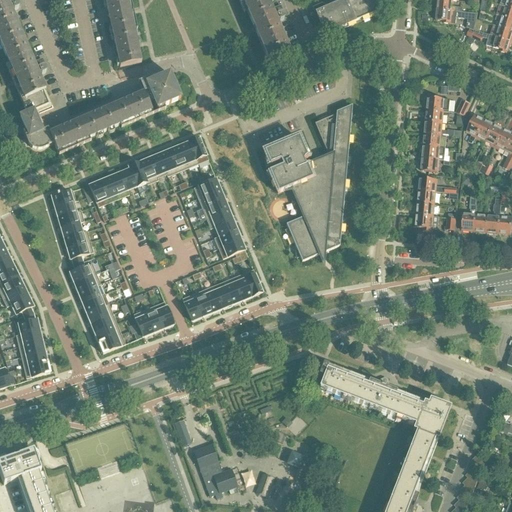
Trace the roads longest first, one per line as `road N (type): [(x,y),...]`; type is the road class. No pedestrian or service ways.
road 1 (tertiary): [(0,427),(289,329)]
road 2 (residential): [(94,80),(187,62),(208,96),(221,100),(316,62)]
road 3 (residential): [(289,329),(268,308),(80,380)]
road 4 (residential): [(378,259),(398,45)]
road 5 (residential): [(80,380),(0,201)]
road 6 (residential): [(493,380),(394,340),(380,305)]
road 7 (residential): [(443,511),(493,380)]
road 8 (tertiary): [(380,305),(511,282)]
road 9 (residential): [(511,91),(398,45)]
